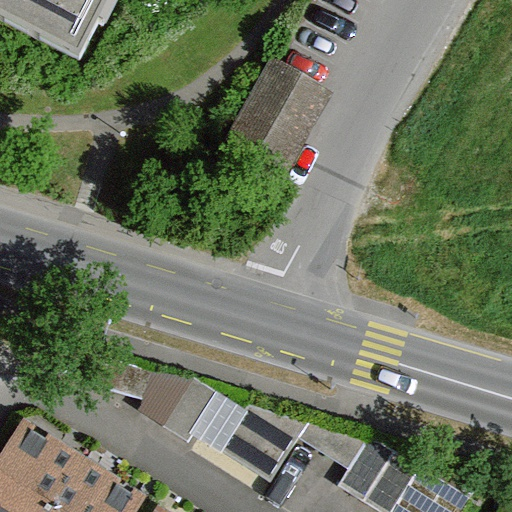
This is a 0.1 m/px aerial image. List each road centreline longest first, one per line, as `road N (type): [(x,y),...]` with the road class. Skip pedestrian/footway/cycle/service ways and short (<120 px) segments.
road 1 (residential): [(434,0),(324,209),(295,303)]
road 2 (secondary): [(0,225),(205,287),(295,303)]
road 3 (secondary): [(295,303),(381,355),(511,394)]
road 4 (secondary): [(511,265),(466,251),(369,268),(295,303)]
